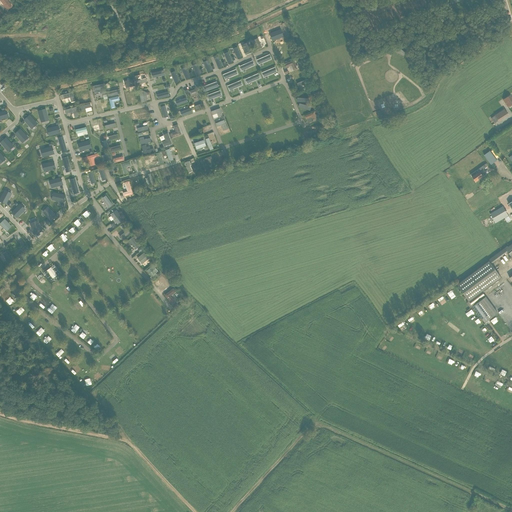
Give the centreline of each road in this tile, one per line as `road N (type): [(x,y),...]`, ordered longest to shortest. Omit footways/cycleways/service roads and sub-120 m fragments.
road 1 (track): [(511,511),(317,420),(231,511)]
road 2 (track): [(0,66),(22,94),(167,58),(306,0)]
road 3 (track): [(0,415),(131,444),(194,511)]
